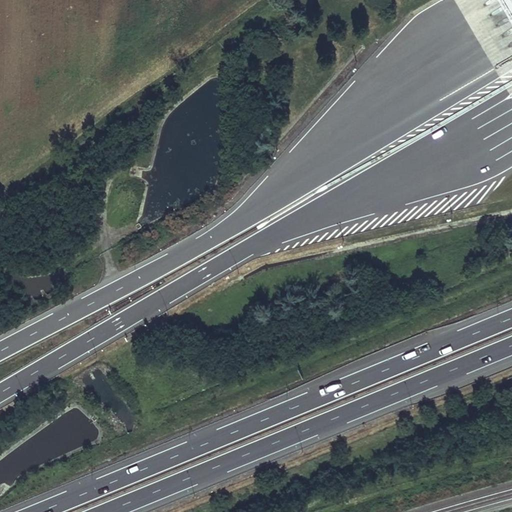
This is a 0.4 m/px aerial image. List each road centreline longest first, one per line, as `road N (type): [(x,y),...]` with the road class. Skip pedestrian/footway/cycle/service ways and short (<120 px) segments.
road 1 (motorway): [(0,388),(511,95)]
road 2 (motorway): [(511,55),(0,348)]
road 3 (motorway): [(511,314),(33,511)]
road 4 (motorway): [(100,511),(511,341)]
